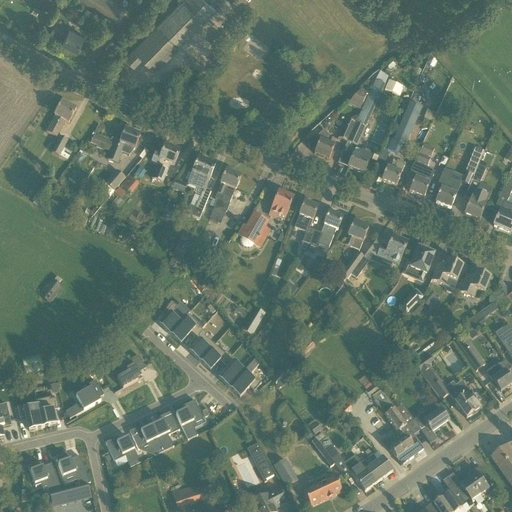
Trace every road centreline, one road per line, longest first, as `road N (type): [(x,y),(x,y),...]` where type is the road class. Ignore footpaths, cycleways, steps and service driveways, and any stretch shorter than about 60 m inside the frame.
road 1 (residential): [(511,255),(138,108),(32,54)]
road 2 (tertiary): [(367,511),(511,410)]
